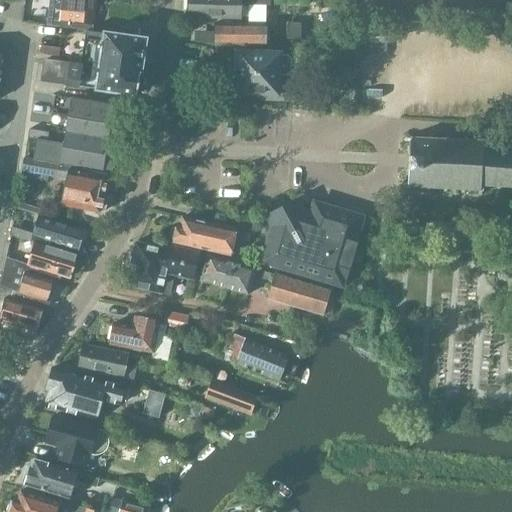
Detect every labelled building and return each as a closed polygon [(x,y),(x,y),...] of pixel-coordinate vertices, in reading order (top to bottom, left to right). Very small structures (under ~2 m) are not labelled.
[(49,0),(47,25),(60,26),(61,22),(74,23),(74,29),(93,31),(94,25),(96,0),(49,0)] [(269,7),(269,0),(188,0),(188,18),(243,19),(243,6),(269,7)] [(215,32),(214,44),(215,44),(215,46),(267,47),(267,25),(215,24),(215,32)] [(392,31),(361,32),(362,46),(393,44),(392,31)] [(138,95),(145,40),(86,32),(82,66),(45,61),(42,82),(138,95)] [(0,100),(4,101),(10,53),(0,51),(0,100)] [(287,76),(291,72),(291,60),(288,56),(238,54),(236,92),(253,93),(253,99),(298,101),(298,88),(277,87),(278,76),(287,76)] [(30,130),(28,138),(37,140),(33,161),(71,167),(111,174),(111,173),(113,159),(103,157),(108,125),(111,125),(114,106),(71,99),(71,100),(64,144),(48,142),(49,133),(30,130)] [(414,139),(414,134),(410,134),(410,138),(405,138),(405,142),(410,142),(408,183),(403,182),(403,186),(407,186),(407,191),(411,191),(411,187),(426,188),(426,192),(430,192),(430,188),(444,189),(444,193),(447,193),(448,190),(462,191),(461,194),(465,194),(465,191),(479,192),(479,195),(482,195),(483,187),(497,188),(497,191),(501,191),(501,188),(511,188),(511,147),(502,146),(502,148),(500,148),(500,150),(486,149),(486,148),(484,147),(485,137),(481,137),(481,142),(468,142),(468,136),(464,136),(464,142),(450,141),(450,136),(447,136),(446,141),(433,140),(433,135),(429,135),(429,139),(414,139)] [(24,159),(22,171),(68,179),(63,205),(101,213),(106,211),(108,199),(104,195),(108,178),(71,170),(71,167),(33,161),(24,159)] [(312,213),(303,210),(298,201),(268,217),(273,227),(262,262),(342,286),(363,217),(315,203),(312,213)] [(40,214),(32,239),(77,254),(85,229),(40,214)] [(237,230),(182,218),(180,226),(177,225),(173,243),(231,256),(237,230)] [(13,234),(12,236),(19,238),(21,231),(14,228),(13,234)] [(170,250),(136,243),(136,242),(126,286),(161,294),(161,293),(169,295),(174,275),(194,280),(200,253),(171,246),(170,250)] [(7,259),(5,271),(25,277),(28,267),(38,270),(36,276),(52,282),(56,283),(59,281),(61,276),(69,279),(77,256),(35,243),(28,266),(12,261),(7,259)] [(224,289),(232,264),(208,257),(200,282),(224,289)] [(232,264),(224,289),(249,296),(256,270),(232,264)] [(5,271),(1,288),(36,299),(35,303),(45,306),(52,282),(36,276),(36,277),(38,270),(28,267),(25,277),(5,271)] [(323,317),(330,293),(275,277),(268,301),(323,317)] [(0,297),(5,299),(0,314),(0,321),(37,333),(45,306),(35,303),(36,299),(1,288),(0,292),(0,297)] [(186,331),(189,318),(165,313),(162,326),(186,331)] [(135,318),(133,327),(115,323),(110,345),(154,353),(160,322),(135,318)] [(298,362),(287,357),(244,340),(244,339),(232,335),(226,349),(238,354),(234,365),(277,382),(277,381),(288,385),(298,362)] [(134,380),(136,370),(126,367),(128,354),(83,345),(79,368),(134,380)] [(124,406),(128,389),(53,368),(47,390),(50,391),(49,393),(46,394),(44,401),(45,406),(96,420),(102,400),(124,406)] [(251,416),(257,399),(211,382),(205,399),(251,416)] [(151,392),(145,415),(161,419),(168,397),(151,392)] [(88,453),(91,454),(94,454),(96,454),(97,454),(99,452),(100,452),(102,450),(103,448),(104,446),(105,444),(105,443),(105,441),(105,440),(104,438),(103,436),(103,435),(101,434),(100,433),(99,432),(98,432),(95,431),(96,428),(53,416),(46,443),(61,447),(57,460),(81,466),(85,455),(88,456),(88,453)] [(99,480),(34,460),(32,466),(31,466),(25,485),(71,499),(76,482),(97,489),(99,480)] [(92,511),(85,510),(60,502),(59,503),(21,491),(18,499),(13,502),(9,511),(92,511)] [(148,511),(150,508),(111,497),(106,511),(148,511)]
